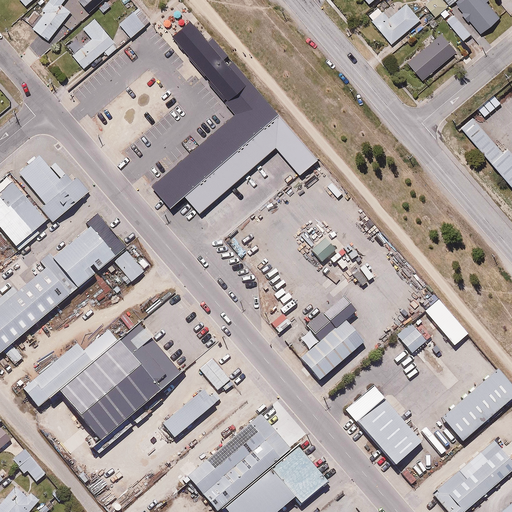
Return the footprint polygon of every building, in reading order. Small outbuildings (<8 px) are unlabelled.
[(64,0),(50,0),(41,13),(44,15),(32,30),(48,42),(70,13),(80,23),(102,5),(97,0),(93,0),(76,15),(60,6),(64,0)] [(379,4),(369,12),(391,41),(420,17),(406,0),(394,0),(383,9),(379,4)] [(443,0),(428,0),(426,2),(435,14),(447,4),(443,0)] [(491,0),(454,0),(480,32),(503,14),(491,0)] [(471,29),(448,6),(441,13),(463,36),(471,29)] [(144,26),(132,13),(119,25),(129,38),(144,26)] [(249,87),(187,15),(166,32),(228,105),(249,87)] [(117,47),(94,19),(82,30),(91,40),(70,58),(83,72),(105,53),(107,56),(117,47)] [(442,31),(408,59),(422,76),(456,48),(442,31)] [(496,97),(486,105),(494,115),(504,107),(496,97)] [(318,158),(262,98),(165,183),(197,218),(272,151),(296,177),(318,158)] [(503,153),(473,119),(459,131),(511,191),(511,154),(508,150),(503,153)] [(56,180),(36,157),(16,174),(41,203),(37,206),(50,222),(87,191),(69,170),(56,180)] [(43,221),(11,183),(0,192),(0,230),(13,246),(43,221)] [(42,263),(68,293),(123,248),(97,217),(42,263)] [(253,276),(231,250),(218,260),(240,286),(253,276)] [(142,274),(124,253),(114,262),(131,283),(142,274)] [(282,270),(276,264),(267,271),(273,278),(282,270)] [(0,350),(66,294),(45,269),(0,307),(0,350)] [(352,312),(340,298),(304,329),(318,341),(343,320),(352,312)] [(467,336),(436,300),(422,313),(453,349),(467,336)] [(362,342),(343,320),(318,341),(300,358),(319,379),(362,342)] [(180,370),(136,323),(114,342),(54,392),(96,441),(180,370)] [(424,342),(409,325),(395,337),(410,355),(424,342)] [(34,408),(54,392),(114,342),(105,331),(79,352),(72,345),(19,388),(34,408)] [(301,355),(307,350),(298,340),(290,347),(298,357),(301,355)] [(228,381),(210,360),(198,371),(216,391),(228,381)] [(511,395),(511,391),(496,373),(438,423),(456,444),(511,395)] [(419,442),(372,388),(345,411),(392,465),(419,442)] [(212,404),(200,389),(159,424),(171,438),(212,404)] [(288,449),(259,415),(186,478),(216,511),(288,449)] [(0,448),(9,439),(0,429),(0,448)] [(463,511),(511,470),(511,465),(492,443),(431,496),(445,511),(463,511)] [(295,446),(267,470),(291,498),(298,505),(324,481),(295,446)] [(45,476),(23,450),(10,461),(22,476),(27,473),(36,484),(45,476)] [(424,476),(411,461),(400,470),(414,485),(424,476)] [(83,470),(78,474),(94,495),(106,485),(95,470),(88,476),(83,470)] [(267,470),(220,509),(222,511),(274,511),(291,498),(267,470)] [(24,493),(15,485),(0,502),(0,511),(28,511),(40,500),(28,489),(24,493)] [(112,498),(105,491),(95,500),(102,507),(112,498)] [(511,511),(511,493),(490,511),(511,511)] [(162,511),(165,509),(156,500),(148,508),(152,511),(151,511),(162,511)] [(45,511),(51,508),(47,502),(37,511),(45,511)]
